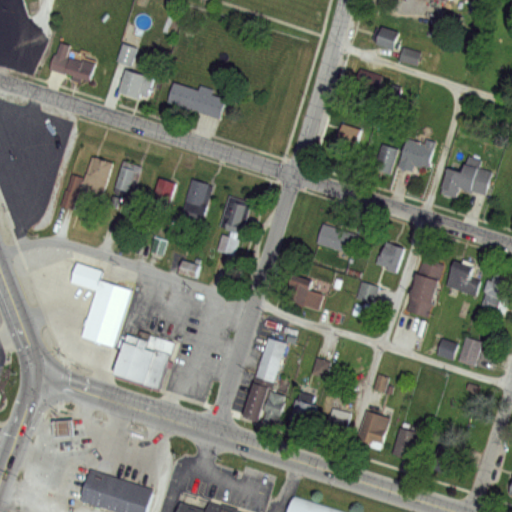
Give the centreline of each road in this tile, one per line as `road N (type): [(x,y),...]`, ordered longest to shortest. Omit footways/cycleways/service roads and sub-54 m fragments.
road 1 (residential): [(511,246),(0,79)]
road 2 (residential): [(216,430),(348,0)]
road 3 (secondary): [(458,511),(41,379)]
road 4 (residential): [(474,511),(511,391)]
road 5 (primary): [(41,379),(0,263)]
